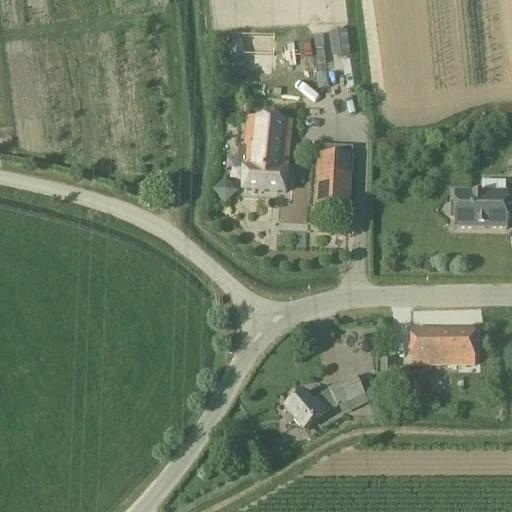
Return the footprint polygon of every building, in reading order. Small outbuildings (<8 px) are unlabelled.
[(346,31),(328,34),(332,60),(350,57),(346,31)] [(229,38),(226,79),(243,80),(244,39),(229,38)] [(248,149),(245,191),(285,195),(291,123),(248,119),(245,149),(248,149)] [(350,209),(352,149),(318,147),(314,208),(350,209)] [(511,197),(508,197),(508,195),(456,192),(456,201),(451,201),(450,218),(455,218),(454,228),(506,231),(508,207),(511,206),(511,197)] [(410,367),(427,367),(474,367),(474,332),(410,333),(410,367)] [(394,379),(393,361),(379,361),(380,380),(394,379)] [(303,394),(284,410),(303,433),(326,413),(328,413),(337,410),(364,397),(356,379),(329,392),(317,400),(316,401),(312,405),(303,394)]
